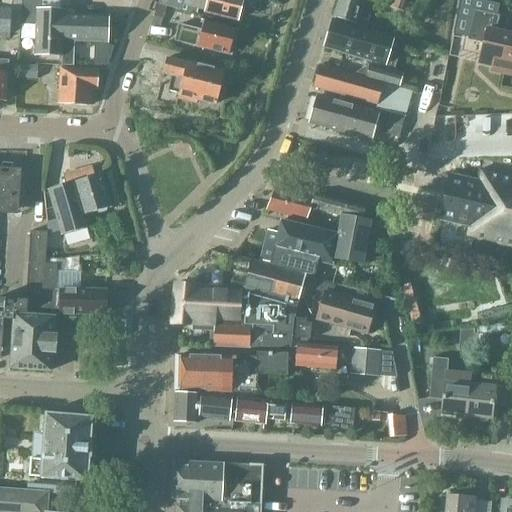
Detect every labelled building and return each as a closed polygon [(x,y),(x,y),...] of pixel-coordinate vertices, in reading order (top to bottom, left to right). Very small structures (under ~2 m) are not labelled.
[(42,0),(20,0),(21,25),(34,26),(33,55),(60,56),(63,15),(63,10),(42,9),(42,0)] [(159,0),(158,4),(181,11),(182,5),(184,6),(203,11),(204,12),(236,20),(236,18),(241,16),(242,11),(239,7),(240,0),(159,0)] [(338,0),(333,18),(364,27),(372,0),(338,0)] [(416,0),(390,0),(388,8),(411,16),(416,0)] [(0,5),(0,36),(7,37),(9,6),(8,6),(0,5)] [(503,75),(511,36),(495,32),(498,17),(473,11),(467,41),(482,44),(478,64),(491,67),(490,72),(503,75)] [(63,15),(60,56),(60,66),(71,66),(72,41),(106,43),(106,39),(110,35),(110,30),(106,26),(107,16),(63,15)] [(369,63),(364,80),(408,92),(408,91),(397,88),(401,74),(382,69),(388,47),(390,38),(347,25),(347,26),(332,22),(324,48),(338,52),(338,54),(369,63)] [(230,44),(233,45),(235,34),(233,33),(233,30),(202,23),(200,30),(178,25),(174,42),(227,55),(230,44)] [(511,35),(511,36),(503,75),(511,76),(511,35)] [(219,87),(222,74),(165,59),(162,73),(170,75),(166,91),(177,94),(176,98),(195,103),(196,98),(215,103),(215,102),(219,103),(222,88),(219,87)] [(36,66),(20,65),(19,79),(36,79),(36,66)] [(408,92),(364,80),(319,67),(313,89),(376,106),(375,109),(389,114),(404,118),(404,117),(401,116),(408,92)] [(95,89),(96,71),(59,69),(57,105),(89,106),(90,89),(95,89)] [(368,142),(377,113),(333,100),(331,102),(317,97),(309,124),(324,128),(324,129),(368,142)] [(398,138),(404,118),(389,114),(384,134),(398,138)] [(85,214),(109,206),(100,174),(94,175),(91,166),(62,175),(65,183),(47,188),(61,235),(89,227),(85,214)] [(0,208),(17,209),(20,169),(0,168),(0,208)] [(444,199),(439,222),(466,228),(463,239),(511,249),(511,179),(478,172),(476,182),(449,176),(444,199)] [(340,217),(336,237),(365,244),(370,222),(361,220),(364,208),(276,186),(266,211),(304,221),(309,210),(340,217)] [(394,217),(378,215),(375,228),(391,231),(394,217)] [(365,244),(336,237),(279,222),(277,231),(267,228),(259,261),(279,266),(279,267),(313,276),(316,262),(332,267),(334,259),(361,264),(365,244)] [(40,310),(57,311),(59,290),(55,289),(56,265),(57,265),(57,274),(66,274),(66,260),(45,258),(46,233),(30,231),(25,296),(40,297),(40,310)] [(175,284),(172,325),(192,326),(191,332),(213,332),(212,348),(247,349),(248,346),(261,346),(290,347),(290,338),(309,340),(310,324),(305,323),(305,320),(294,318),(295,308),(304,277),(249,261),(243,287),(232,284),(231,288),(175,284)] [(334,286),(320,282),(317,291),(322,293),(314,321),(366,336),(374,307),(381,309),(378,298),(367,295),(365,302),(358,300),(358,297),(341,292),(340,295),(332,292),(334,286)] [(104,291),(59,290),(57,311),(58,311),(58,317),(72,318),(72,313),(103,314),(104,291)] [(0,356),(0,350),(10,351),(13,314),(26,315),(27,301),(25,301),(2,299),(0,298),(0,356)] [(485,315),(503,315),(503,300),(485,300),(485,315)] [(10,351),(9,368),(49,371),(51,351),(53,351),(54,336),(52,337),(53,319),(54,317),(26,315),(13,314),(10,351)] [(334,370),(336,348),(296,344),(294,366),(334,370)] [(380,351),(351,348),(349,375),(378,377),(380,351)] [(179,392),(217,392),(255,393),(255,374),(286,374),(286,353),(255,353),(255,357),(217,356),(179,356),(179,392)] [(465,417),(469,384),(470,373),(446,371),(447,361),(433,360),(429,399),(441,400),(440,415),(465,417)] [(482,386),(469,384),(465,417),(491,420),(493,405),(505,406),(508,378),(483,376),(482,386)] [(298,393),(286,392),(285,400),(298,401),(298,393)] [(228,420),(229,399),(200,395),(175,394),(173,422),(196,423),(197,417),(228,420)] [(282,418),(284,405),(284,404),(237,399),(235,421),(265,424),(265,416),(282,418)] [(319,426),(321,408),(284,405),(282,418),(282,422),(290,422),(290,424),(319,426)] [(321,408),(319,426),(319,428),(321,428),(321,427),(327,428),(327,429),(350,431),(352,411),(321,408)] [(387,413),(372,411),(371,421),(386,423),(387,413)] [(88,456),(90,456),(91,441),(89,441),(91,416),(44,413),(41,459),(30,458),(29,476),(38,476),(38,478),(87,481),(88,456)] [(248,508),(248,506),(249,506),(249,503),(248,503),(249,493),(250,491),(249,491),(249,480),(250,480),(250,477),(249,477),(250,467),(251,468),(251,465),(248,465),(222,464),(172,462),(171,501),(178,502),(178,505),(248,508)] [(50,511),(51,507),(47,506),(48,493),(0,489),(0,511),(50,511)] [(495,507),(496,490),(484,489),(483,506),(495,507)] [(472,511),(474,498),(446,495),(444,511),(472,511)] [(511,511),(511,500),(503,500),(502,511),(511,511)]
